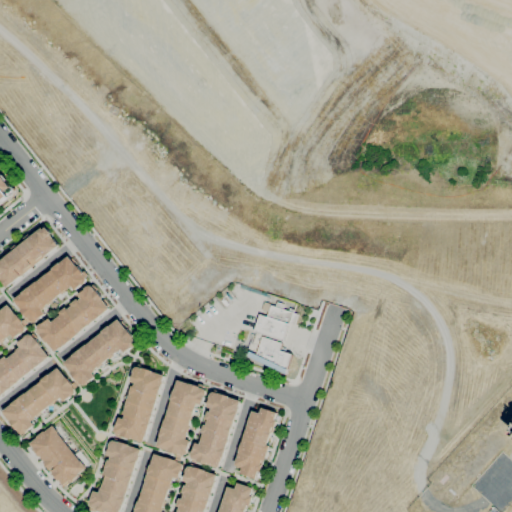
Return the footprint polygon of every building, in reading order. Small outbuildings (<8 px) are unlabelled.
[(0,173),(3,177),(4,176),(12,187),(7,191),(11,197),(0,205),(0,173)] [(8,287),(0,276),(0,262),(43,228),(44,230),(48,227),(53,234),(51,235),(60,246),(8,287)] [(35,322),(32,321),(29,317),(28,318),(22,311),(22,310),(15,300),(70,256),(83,273),(85,271),(89,275),(86,277),(87,277),(87,280),(86,283),(83,285),(82,285),(75,290),(72,286),(69,289),(68,288),(46,306),(47,307),(43,310),(46,313),(39,319),(40,320),(37,322),(35,322)] [(56,352),(48,342),(47,343),(41,335),(42,334),(39,330),(39,327),(39,325),(42,324),(50,318),(52,322),(62,315),(60,312),(66,307),(68,309),(73,306),(71,304),(78,299),(79,301),(82,298),(79,295),(86,289),(86,288),(89,286),(92,286),(95,284),(99,289),(97,291),(103,300),(105,298),(110,305),(108,306),(110,308),(73,338),(56,352)] [(259,313),(253,330),(245,355),(243,360),(285,374),(292,353),(280,349),(286,332),(289,322),(293,324),(297,313),(282,308),(283,303),(276,301),(274,305),(270,304),(266,316),(259,313)] [(269,303),(263,301),(260,309),(266,311),(269,303)] [(0,312),(9,305),(22,321),(24,319),(28,324),(25,326),(26,326),(26,329),(25,331),(22,334),(22,333),(15,338),(12,335),(7,338),(7,337),(0,342),(0,312)] [(84,386),(81,384),(78,381),(71,373),(72,372),(65,363),(119,319),(133,336),(135,334),(139,338),(136,340),(137,343),(136,345),(132,348),(125,353),(122,349),(118,353),(117,352),(96,369),(97,370),(93,373),(96,377),(89,382),(90,383),(86,385),(84,386)] [(0,396),(0,363),(1,363),(0,361),(6,356),(8,359),(18,351),(17,350),(21,347),(18,344),(26,338),(25,337),(29,334),(31,334),(33,335),(50,357),(0,396)] [(143,442),(132,438),(131,440),(121,436),(122,435),(117,433),(116,432),(115,430),(120,417),(125,419),(126,415),(124,414),(133,386),(136,387),(137,383),(132,381),(135,373),(134,373),(135,369),(137,367),(138,367),(139,364),(145,366),(144,368),(155,372),(155,371),(163,374),(163,375),(165,376),(143,442)] [(24,434),(21,433),(18,429),(17,430),(10,422),(11,421),(4,412),(58,368),(72,384),(74,382),(78,387),(75,389),(77,391),(75,394),(72,397),(71,396),(65,401),(62,398),(58,401),(57,400),(36,417),(37,418),(32,421),(35,425),(28,430),(29,431),(26,434),(24,434)] [(186,456),(178,454),(178,455),(168,452),(168,451),(157,447),(179,380),(182,381),(182,380),(190,382),(189,384),(199,387),(200,383),(205,385),(204,389),(205,389),(207,391),(207,393),(206,396),(205,396),(202,405),(198,404),(196,408),(195,408),(186,435),(187,435),(186,440),(189,441),(187,449),(188,450),(186,456)] [(220,467),(208,464),(207,465),(198,461),(198,460),(193,459),(191,457),(191,455),(192,451),(193,451),(196,443),(201,444),(204,433),(202,432),(205,425),(207,425),(209,419),(206,418),(208,411),(211,412),(213,408),(208,407),(211,398),(210,398),(211,394),(213,392),(214,392),(215,390),(221,392),(220,393),(230,396),(230,397),(231,398),(232,396),(239,399),(239,400),(241,401),(220,467)] [(256,479),(241,474),(243,467),(235,465),(253,411),(261,413),(262,408),(278,413),(275,420),(278,421),(276,427),(274,426),(267,445),(270,446),(265,461),(262,460),(261,465),(263,465),(261,472),(258,471),(256,479)] [(64,487),(63,486),(65,485),(61,480),(59,481),(53,473),(55,472),(53,471),(56,468),(55,467),(51,470),(45,463),(46,461),(41,456),(40,457),(34,450),(35,449),(31,443),(38,438),(37,437),(45,431),(45,432),(53,426),(59,433),(58,433),(80,461),(81,461),(87,468),(79,474),(79,475),(64,487)] [(118,511),(108,511),(106,511),(105,511),(102,511),(95,509),(95,508),(92,507),(90,505),(89,502),(91,497),(93,490),(98,492),(100,487),(101,487),(104,475),(102,474),(106,459),(109,459),(109,456),(106,454),(109,441),(111,440),(114,440),(117,441),(117,440),(128,444),(128,445),(139,448),(136,459),(137,459),(134,468),(133,467),(124,496),(122,505),(121,504),(118,511)] [(135,511),(154,454),(180,462),(183,465),(183,467),(182,470),(180,470),(178,479),(174,477),(172,482),(170,482),(162,508),(163,508),(161,511),(135,511)] [(204,511),(178,511),(180,506),(177,505),(179,498),(182,499),(184,493),(182,492),(184,485),(187,486),(188,482),(183,481),(186,472),(185,472),(187,468),(188,466),(191,466),(195,467),(205,470),(205,471),(217,475),(204,511)] [(219,511),(228,486),(236,489),(238,483),(253,488),(250,496),(253,497),(250,506),(247,505),(244,511),(219,511)]
